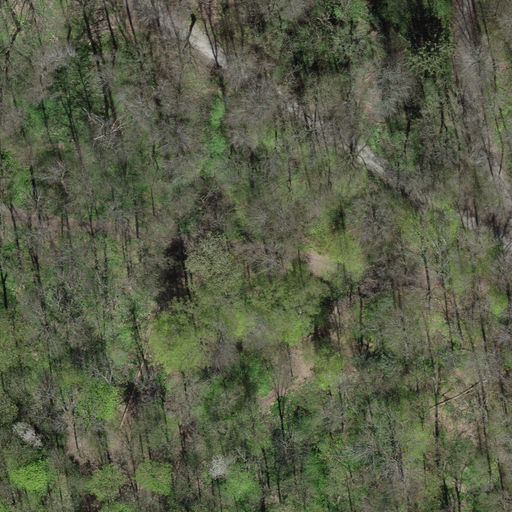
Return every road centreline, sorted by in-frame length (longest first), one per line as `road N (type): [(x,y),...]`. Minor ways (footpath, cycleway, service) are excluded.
road 1 (track): [(511,250),(134,0)]
road 2 (track): [(511,219),(475,125),(463,0)]
